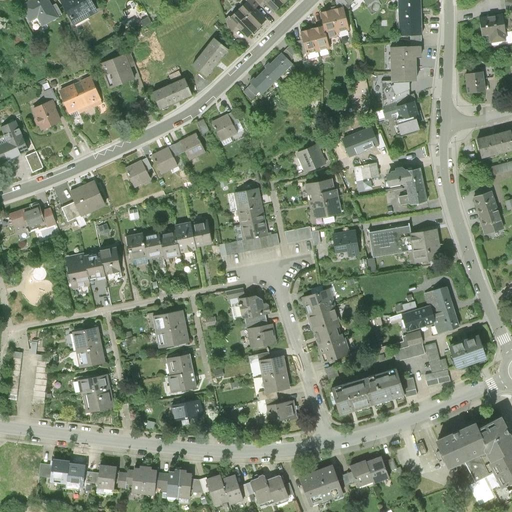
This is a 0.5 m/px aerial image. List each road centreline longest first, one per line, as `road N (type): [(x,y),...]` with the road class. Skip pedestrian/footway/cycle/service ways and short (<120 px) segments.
road 1 (residential): [(0,198),(192,117),(312,0)]
road 2 (residential): [(0,425),(197,449),(332,444)]
road 3 (residential): [(511,355),(443,187),(444,122)]
road 4 (residential): [(332,444),(275,286),(243,282)]
road 5 (residential): [(332,444),(413,423),(511,374)]
road 6 (residential): [(444,122),(445,0)]
